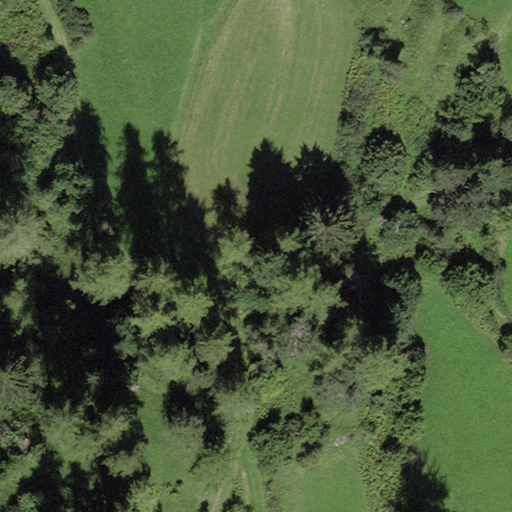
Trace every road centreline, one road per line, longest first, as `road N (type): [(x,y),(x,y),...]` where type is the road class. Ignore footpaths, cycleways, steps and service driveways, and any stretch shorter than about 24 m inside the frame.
road 1 (track): [(308,0),(305,43),(349,134),(511,372)]
road 2 (track): [(214,290),(167,187),(210,0)]
road 3 (track): [(212,511),(240,444),(241,353),(214,290)]
